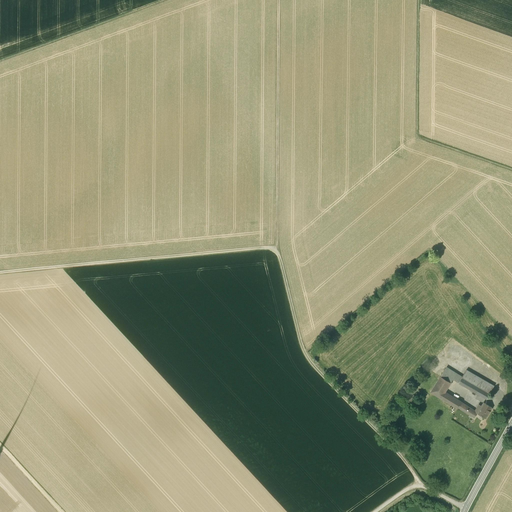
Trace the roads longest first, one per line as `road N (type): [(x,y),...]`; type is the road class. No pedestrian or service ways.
road 1 (track): [(417,483),(400,454),(303,351),(277,249),(278,0)]
road 2 (track): [(0,270),(277,249)]
road 3 (track): [(511,168),(417,135),(418,0)]
road 4 (track): [(0,59),(162,0)]
